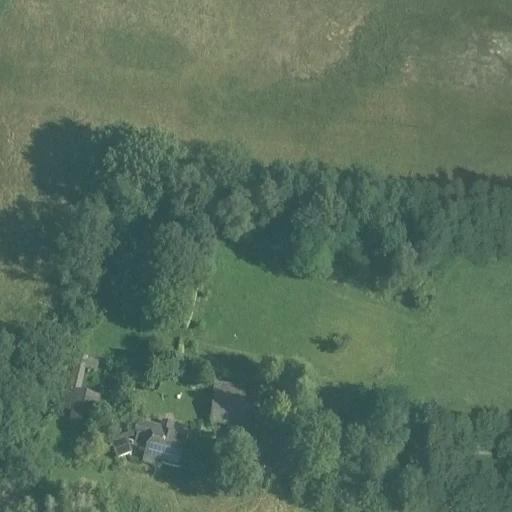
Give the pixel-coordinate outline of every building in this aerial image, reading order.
[(85,374),(88,362),(88,361),(86,361),(75,358),(67,391),(79,394),(85,374)] [(215,385),(210,425),(242,429),(243,423),(250,424),(254,389),(252,389),(253,381),(241,380),(240,388),(215,385)] [(77,411),(74,421),(87,424),(93,402),(74,397),(71,409),(77,411)] [(143,451),(146,452),(146,450),(181,459),(187,436),(152,426),(149,437),(141,435),(138,447),(143,448),(143,451)] [(117,459),(130,454),(126,442),(113,447),(117,459)]
